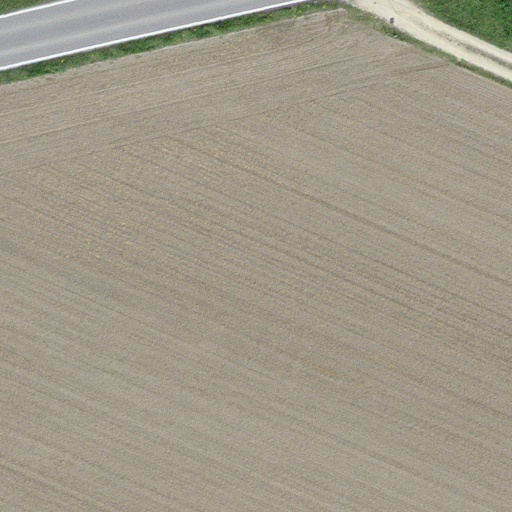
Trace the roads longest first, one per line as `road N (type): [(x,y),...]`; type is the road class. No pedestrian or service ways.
road 1 (tertiary): [(0,45),(176,0)]
road 2 (track): [(368,0),(511,62)]
